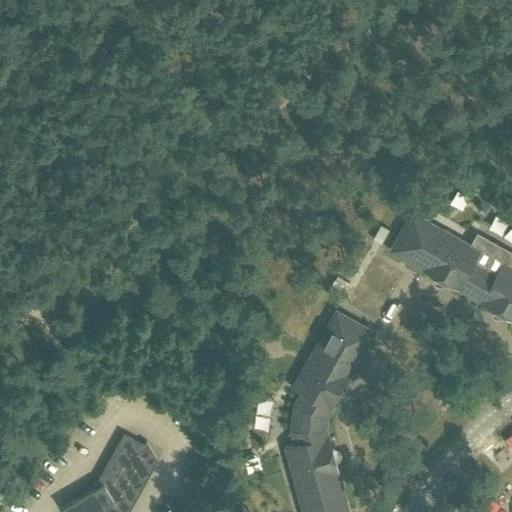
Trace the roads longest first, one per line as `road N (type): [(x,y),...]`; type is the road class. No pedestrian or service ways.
road 1 (track): [(419,0),(0,331)]
road 2 (unclassified): [(511,403),(458,450),(413,511)]
